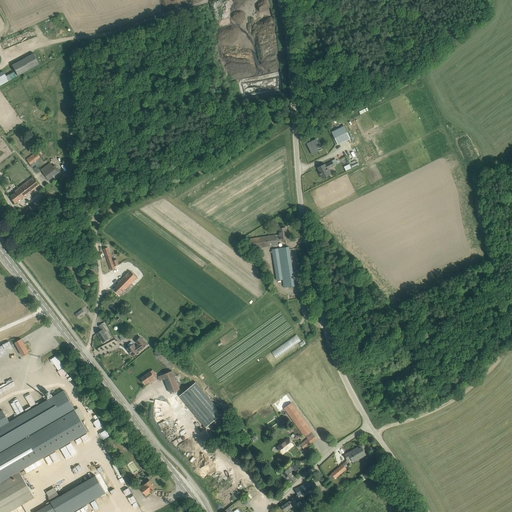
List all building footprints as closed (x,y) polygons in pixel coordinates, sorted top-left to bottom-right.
[(18,74),(41,63),(36,53),(13,63),(18,74)] [(3,71),(0,72),(0,85),(8,81),(3,71)] [(332,132),(338,145),(351,139),(344,126),(332,132)] [(318,143),(316,139),(306,144),(312,154),(319,151),(315,145),(318,143)] [(36,152),(27,159),(31,164),(40,157),(36,152)] [(325,165),(325,164),(318,168),(319,171),(322,178),(330,174),(327,169),(338,163),(336,159),(332,161),(332,162),(325,165)] [(47,178),(57,171),(54,168),(50,162),(41,169),(47,178)] [(40,184),(39,184),(43,181),(40,176),(36,179),(34,176),(15,191),(16,192),(10,196),(16,203),(40,184)] [(33,204),(22,212),(29,221),(40,213),(33,204)] [(251,250),(278,245),(277,240),(288,238),(286,227),(279,228),(280,234),(250,239),(251,250)] [(103,249),(111,270),(115,269),(114,266),(119,265),(117,260),(113,261),(108,247),(103,249)] [(284,288),(290,287),(295,286),(289,247),(272,249),(278,281),(282,280),(284,288)] [(114,289),(119,295),(125,288),(126,289),(137,278),(130,271),(118,283),(119,284),(114,289)] [(82,309),(76,314),(79,318),(85,313),(82,309)] [(103,343),(105,341),(109,339),(105,333),(106,332),(104,328),(106,326),(105,324),(102,325),(101,324),(99,326),(102,330),(97,333),(103,343)] [(299,336),(222,384),(230,397),(307,348),(299,336)] [(132,356),(134,355),(136,353),(136,354),(137,354),(139,353),(139,352),(144,348),(148,343),(140,337),(135,342),(139,345),(136,348),(133,344),(127,349),(132,356)] [(29,352),(24,344),(21,339),(16,342),(23,355),(29,352)] [(317,350),(235,403),(240,410),(243,408),(245,412),(324,361),(317,350)] [(51,366),(54,365),(55,369),(62,366),(58,355),(49,359),(51,366)] [(326,367),(289,391),(296,403),(334,378),(326,367)] [(145,384),(147,383),(148,382),(149,383),(156,378),(151,371),(140,378),(145,384)] [(158,377),(159,381),(164,379),(170,393),(180,389),(173,371),(158,377)] [(333,381),(298,403),(308,420),(343,398),(333,381)] [(194,385),(178,398),(204,429),(219,417),(194,385)] [(42,464),(40,460),(76,439),(83,434),(88,431),(64,390),(10,422),(3,410),(0,411),(0,511),(9,511),(34,498),(19,472),(25,469),(26,470),(22,472),(23,475),(27,473),(42,464)] [(37,404),(35,399),(28,402),(24,394),(16,398),(22,411),(37,404)] [(312,443),(317,439),(311,432),(312,431),(286,395),(273,404),(279,412),(284,408),(304,437),(306,436),(307,438),(302,441),(303,442),(300,444),(301,445),(304,449),(312,443)] [(310,420),(315,428),(331,417),(335,423),(350,413),(342,400),(310,420)] [(103,439),(109,436),(105,426),(99,428),(103,439)] [(117,434),(108,440),(112,445),(120,440),(117,434)] [(289,439),(278,447),(282,453),(293,445),(289,439)] [(351,458),(354,462),(366,455),(362,448),(359,449),(358,447),(345,455),(348,460),(351,458)] [(331,474),(335,478),(346,468),(343,464),(331,474)] [(86,471),(88,477),(98,472),(96,467),(86,471)] [(297,479),(295,477),(291,472),(293,470),(290,467),(283,473),(292,483),(297,479)] [(48,497),(51,502),(51,503),(35,511),(73,511),(109,491),(99,473),(59,497),(57,492),(48,497)] [(123,475),(129,487),(132,485),(130,480),(129,480),(126,474),(123,475)] [(140,488),(143,492),(146,495),(150,492),(156,488),(150,480),(140,488)] [(296,489),(298,494),(299,497),(304,495),(317,489),(317,487),(313,480),(296,489)] [(305,497),(304,495),(299,497),(298,494),(291,499),(292,500),(290,502),(289,501),(282,506),(285,511),(293,506),(305,497)]
